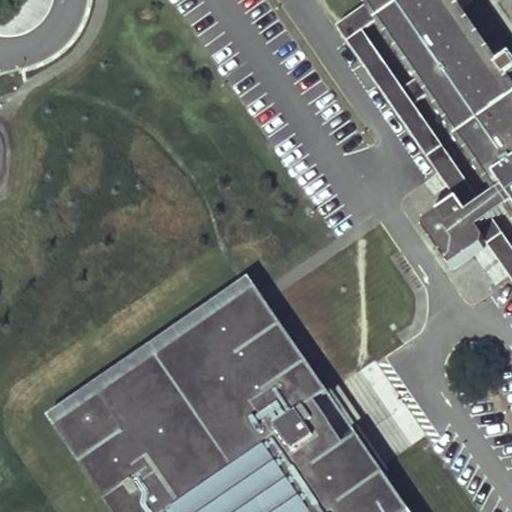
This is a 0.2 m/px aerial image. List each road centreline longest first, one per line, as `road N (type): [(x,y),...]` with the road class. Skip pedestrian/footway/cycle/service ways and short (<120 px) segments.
road 1 (residential): [(449,305),(388,214),(387,153),(375,121),(300,0)]
road 2 (residential): [(449,305),(428,372),(511,494)]
